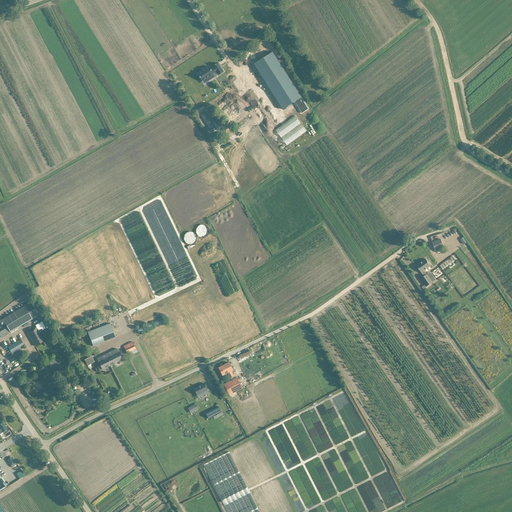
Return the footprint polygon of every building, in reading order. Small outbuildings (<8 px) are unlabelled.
[(263,43),(245,55),(274,96),(292,84),(263,43)] [(208,67),(197,74),(198,74),(202,81),(213,74),(215,76),(218,74),(218,75),(223,72),(218,63),(216,64),(217,64),(213,66),(213,67),(210,69),(209,67),(208,67)] [(231,80),(231,81),(233,83),(240,77),(238,75),(233,68),(218,80),(223,86),(231,80)] [(222,88),(221,86),(209,95),(213,101),(226,92),(223,87),(222,88)] [(246,101),(251,109),(264,99),(259,92),(256,88),(254,89),(243,97),(246,101)] [(215,106),(228,124),(246,112),(240,104),(237,100),(236,101),(231,94),(227,97),(215,106)] [(274,114),(268,107),(267,108),(265,105),(260,109),(267,119),(274,114)] [(213,126),(203,111),(200,113),(212,132),(217,129),(214,125),(213,126)] [(289,111),(271,121),(276,129),(294,119),(289,111)] [(251,129),(246,122),(226,137),(231,144),(251,129)] [(224,142),(221,144),(226,151),(229,149),(224,142)] [(432,243),(435,249),(443,246),(441,239),(438,240),(432,243)] [(426,259),(416,266),(420,271),(424,276),(421,279),(425,285),(422,287),(423,289),(427,287),(433,282),(427,274),(424,271),(431,266),(430,264),(431,264),(428,261),(428,262),(426,259)] [(31,303),(24,307),(6,317),(0,320),(0,321),(2,325),(5,324),(7,328),(0,331),(0,334),(1,337),(14,330),(31,320),(39,316),(31,303)] [(142,334),(169,323),(167,319),(140,329),(142,334)] [(42,322),(36,325),(39,332),(46,328),(42,322)] [(110,323),(88,332),(93,346),(116,337),(110,323)] [(44,341),(36,327),(33,329),(28,331),(31,338),(35,346),(44,341)] [(11,353),(19,347),(24,344),(21,339),(12,344),(8,347),(11,353)] [(129,356),(138,352),(132,342),(123,346),(129,356)] [(109,362),(111,365),(122,360),(117,349),(109,352),(113,360),(109,362)] [(103,370),(111,365),(109,362),(113,360),(109,352),(97,358),(103,370)] [(57,358),(48,363),(54,373),(63,368),(57,358)] [(224,384),(226,389),(229,395),(242,388),(239,382),(237,378),(235,379),(231,371),(233,370),(229,362),(218,368),(222,376),(227,373),(231,380),(224,384)] [(200,385),(193,388),(197,395),(205,391),(206,393),(208,393),(204,383),(200,385)] [(81,389),(77,392),(87,410),(92,407),(81,389)] [(335,399),(352,438),(364,432),(347,394),(335,399)] [(195,404),(190,407),(192,412),(198,409),(195,404)] [(218,407),(205,413),(208,419),(213,416),(217,414),(221,412),(218,407)] [(368,435),(356,440),(373,477),(384,472),(368,435)] [(227,511),(259,511),(229,451),(219,457),(203,465),(227,511)] [(13,456),(7,460),(11,466),(12,467),(17,464),(16,463),(17,462),(13,456)]
